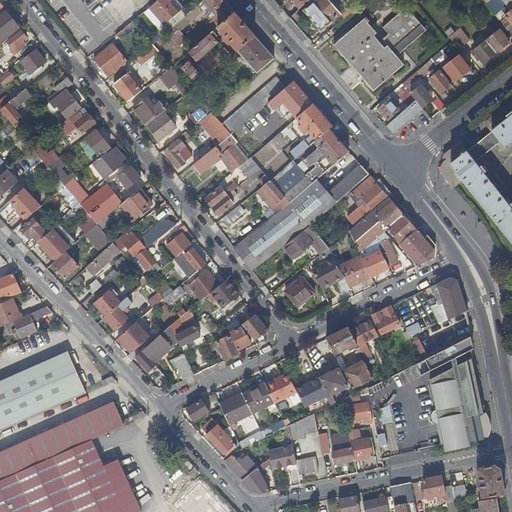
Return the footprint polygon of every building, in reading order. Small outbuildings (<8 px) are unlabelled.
[(167,31),(185,15),(171,0),(155,0),(147,8),(167,31)] [(233,13),(221,0),(204,0),(200,5),(190,12),(185,18),(190,23),(204,12),(206,15),(204,16),(207,19),(209,17),(212,21),(210,23),(215,29),(233,13)] [(190,12),(200,5),(195,0),(194,0),(186,7),(190,12)] [(285,0),(290,5),(293,3),(298,9),(308,0),(285,0)] [(338,16),(324,0),(315,0),(303,11),(320,31),(338,16)] [(511,0),(483,0),(494,16),(511,4),(511,0)] [(385,32),(409,12),(405,8),(382,29),(385,32)] [(498,20),(511,37),(511,14),(509,11),(498,20)] [(376,40),(349,63),(372,91),(403,65),(396,55),(424,31),(409,12),(385,32),(387,35),(378,42),(376,40)] [(6,13),(0,17),(0,42),(20,27),(15,20),(13,22),(6,13)] [(158,29),(144,13),(136,20),(149,36),(158,29)] [(254,37),(235,14),(218,29),(226,38),(224,39),(228,44),(230,43),(232,45),(212,61),(214,63),(204,70),(209,75),(238,51),(254,37)] [(334,44),(349,63),(376,40),(373,36),(376,34),(367,23),(368,21),(365,17),(334,44)] [(179,32),(190,23),(185,18),(175,26),(176,28),(179,32)] [(149,36),(136,20),(133,23),(137,28),(152,45),(155,43),(149,36)] [(133,23),(116,35),(119,40),(137,28),(133,23)] [(460,27),(449,35),(458,48),(469,40),(460,27)] [(182,35),(179,32),(176,28),(166,36),(172,44),(182,35)] [(164,35),(158,29),(149,36),(155,43),(164,35)] [(486,41),(496,54),(509,43),(505,38),(507,36),(504,32),(502,34),(499,31),(486,41)] [(21,32),(7,43),(16,54),(25,47),(21,43),(27,39),(21,32)] [(218,44),(210,35),(190,53),(197,61),(218,44)] [(483,64),(496,54),(486,41),(481,35),(476,40),(480,45),(473,51),(483,64)] [(273,59),(254,37),(238,51),(256,74),(273,59)] [(166,41),(159,47),(163,51),(169,46),(166,41)] [(93,59),(109,79),(128,64),(113,44),(93,59)] [(24,58),(34,50),(30,45),(21,53),(24,58)] [(148,57),(156,50),(152,45),(145,51),(148,57)] [(45,63),(34,50),(24,58),(20,62),(30,74),(45,63)] [(145,51),(138,56),(142,61),(148,57),(145,51)] [(431,61),(434,65),(435,66),(444,59),(440,54),(431,61)] [(470,70),(459,57),(444,69),(454,82),(470,70)] [(417,72),(420,76),(434,65),(431,61),(417,72)] [(189,62),(182,68),(192,80),(199,75),(189,62)] [(188,93),(191,90),(172,68),(171,69),(164,75),(173,87),(178,83),(188,93)] [(13,78),(8,71),(0,77),(0,83),(2,86),(13,78)] [(440,94),(451,85),(440,71),(429,80),(440,94)] [(113,84),(127,102),(144,89),(130,72),(113,84)] [(417,72),(402,84),(405,88),(420,76),(417,72)] [(67,78),(66,78),(56,87),(61,93),(65,90),(72,85),(67,78)] [(276,78),(221,125),(231,135),(268,104),(286,89),(276,78)] [(307,98),(293,82),(286,89),(268,104),(283,119),(307,98)] [(402,84),(395,90),(409,107),(416,101),(411,94),(405,88),(402,84)] [(409,107),(394,120),(399,126),(405,125),(415,117),(417,117),(423,112),(421,109),(432,100),(421,86),(411,94),(416,101),(409,107)] [(32,97),(25,90),(9,103),(0,109),(0,112),(14,129),(24,122),(14,110),(32,97)] [(65,90),(61,93),(49,103),(54,109),(57,107),(67,119),(80,108),(65,90)] [(0,109),(9,103),(4,97),(0,99),(0,109)] [(431,101),(436,110),(444,107),(438,97),(431,101)] [(146,127),(170,107),(167,104),(163,107),(158,103),(153,107),(145,98),(132,109),(146,127)] [(313,105),(307,98),(283,119),(288,126),(297,119),(313,105)] [(393,104),(390,100),(378,109),(387,121),(398,111),(393,104)] [(511,101),(484,124),(491,132),(500,143),(497,145),(503,152),(511,144),(511,101)] [(332,127),(313,105),(297,119),(302,126),(298,128),(304,135),(308,132),(311,135),(304,142),(308,147),(313,143),(328,130),(332,127)] [(79,113),(69,121),(74,126),(75,125),(82,134),(95,124),(88,115),(83,118),(79,113)] [(221,125),(211,113),(204,119),(210,127),(212,125),(219,134),(212,139),(218,146),(231,135),(221,125)] [(165,114),(149,127),(159,141),(176,128),(165,114)] [(71,125),(67,120),(57,128),(60,131),(62,129),(64,131),(71,125)] [(289,126),(282,130),(289,141),(296,137),(289,126)] [(111,149),(96,130),(85,139),(94,150),(100,158),(101,157),(111,149)] [(333,136),(328,130),(313,143),(317,148),(311,154),(317,160),(320,157),(323,160),(327,157),(329,160),(333,165),(344,156),(347,153),(338,142),(342,139),(336,132),(333,136)] [(474,163),(497,145),(500,143),(491,132),(466,152),(474,163)] [(231,135),(218,146),(202,158),(207,165),(217,157),(225,166),(228,163),(234,170),(251,158),(231,135)] [(191,156),(178,139),(163,151),(178,169),(185,165),(183,162),(191,156)] [(459,144),(444,156),(447,160),(445,162),(440,168),(441,175),(451,187),(462,179),(511,241),(511,205),(511,204),(509,206),(482,173),(485,171),(481,167),(478,168),(474,163),(466,152),(459,144)] [(295,159),(303,152),(298,146),(290,153),(295,159)] [(40,159),(31,148),(22,156),(31,167),(40,159)] [(100,158),(94,150),(88,154),(95,162),(100,158)] [(102,160),(101,157),(100,158),(95,162),(94,163),(105,178),(126,163),(117,150),(102,160)] [(317,160),(311,154),(302,161),(308,168),(317,160)] [(48,168),(40,159),(31,167),(38,176),(48,168)] [(333,165),(329,160),(322,167),(325,172),(327,170),(333,165)] [(270,180),(284,196),(307,178),(293,161),(270,180)] [(70,182),(54,163),(48,168),(63,187),(70,182)] [(260,169),(254,163),(242,172),(248,179),(260,169)] [(234,248),(252,272),(286,245),(309,225),(342,198),(348,193),(369,175),(361,166),(329,194),(321,184),(316,180),(312,184),(290,203),(281,210),(234,248)] [(140,179),(131,167),(117,177),(126,190),(140,179)] [(307,178),(312,184),(316,180),(319,178),(325,172),(322,167),(307,178)] [(327,170),(325,172),(319,178),(323,182),(331,175),(327,170)] [(0,200),(1,200),(0,198),(16,183),(6,171),(0,175),(0,200)] [(259,181),(263,186),(270,180),(266,175),(259,181)] [(205,200),(212,207),(233,191),(243,183),(239,178),(223,191),(220,188),(205,200)] [(284,196),(290,203),(312,184),(307,178),(284,196)] [(372,211),(387,198),(370,178),(352,194),(357,201),(361,197),(369,206),(372,211)] [(74,179),(70,182),(63,187),(80,206),(89,199),(74,179)] [(277,204),(281,210),(290,203),(284,196),(270,180),(263,186),(257,191),(272,208),(277,204)] [(121,194),(111,182),(89,199),(80,206),(92,219),(96,224),(120,205),(121,204),(116,198),(121,194)] [(18,214),(24,221),(40,207),(23,189),(10,201),(18,209),(21,211),(18,214)] [(151,206),(140,190),(121,204),(120,205),(131,220),(151,206)] [(233,191),(212,207),(219,215),(233,205),(230,201),(236,196),(233,191)] [(348,193),(342,198),(346,204),(353,198),(348,193)] [(363,220),(349,232),(354,242),(380,220),(388,229),(406,213),(391,195),(387,198),(372,211),(363,220)] [(239,206),(223,218),(229,225),(245,213),(239,206)] [(363,220),(372,211),(369,206),(358,214),(363,220)] [(75,210),(58,225),(65,233),(83,219),(75,210)] [(420,228),(406,213),(388,229),(401,245),(420,228)] [(167,232),(175,227),(168,218),(161,223),(167,232)] [(31,234),(38,242),(47,235),(33,219),(21,230),(20,234),(24,237),(27,236),(31,234)] [(92,228),(96,224),(92,219),(87,223),(92,228)] [(360,253),(388,229),(380,220),(354,242),(360,253)] [(144,245),(147,248),(167,232),(161,223),(150,231),(153,235),(146,240),(148,242),(144,245)] [(112,243),(96,224),(92,228),(87,233),(103,252),(112,243)] [(312,243),(322,254),(329,249),(309,225),(286,245),(296,257),(312,243)] [(434,245),(420,228),(401,245),(399,246),(417,266),(432,259),(434,245)] [(145,250),(129,230),(112,243),(119,251),(126,246),(134,257),(145,250)] [(169,248),(176,257),(190,246),(180,233),(173,238),(176,242),(169,248)] [(166,244),(169,248),(176,242),(173,238),(166,244)] [(362,259),(371,277),(398,264),(387,238),(362,259)] [(119,251),(112,243),(103,252),(85,268),(92,275),(119,251)] [(29,251),(33,255),(41,249),(36,244),(29,251)] [(178,287),(197,272),(197,270),(204,264),(192,249),(185,255),(188,260),(187,261),(188,264),(190,262),(192,265),(179,276),(181,279),(172,286),(174,290),(178,287)] [(160,269),(145,250),(134,257),(129,262),(141,274),(147,271),(151,276),(160,269)] [(65,252),(52,264),(65,279),(78,268),(65,252)] [(339,267),(342,274),(349,288),(371,277),(362,259),(361,257),(339,267)] [(339,267),(334,259),(315,268),(322,284),(342,274),(339,267)] [(100,274),(103,282),(116,276),(113,269),(100,274)] [(128,275),(134,281),(139,276),(134,270),(128,275)] [(210,294),(219,287),(206,270),(188,285),(201,301),(210,294)] [(19,293),(11,274),(0,278),(0,298),(1,300),(19,293)] [(139,287),(147,280),(141,274),(139,276),(134,281),(139,287)] [(286,291),(298,306),(315,293),(303,277),(286,291)] [(448,320),(467,311),(456,281),(450,278),(431,287),(438,303),(443,301),(448,320)] [(92,294),(101,286),(95,279),(86,288),(92,294)] [(238,295),(227,281),(219,287),(210,294),(221,308),(238,295)] [(160,289),(166,295),(172,289),(165,283),(160,289)] [(184,294),(178,287),(174,290),(163,299),(167,304),(173,300),(174,301),(184,294)] [(328,288),(322,290),(329,306),(340,301),(337,294),(331,296),(328,288)] [(93,304),(105,317),(118,306),(106,293),(93,304)] [(154,307),(163,299),(158,293),(149,301),(154,307)] [(105,317),(103,319),(114,331),(128,320),(124,315),(129,311),(126,307),(131,303),(126,298),(118,306),(105,317)] [(19,319),(11,299),(0,303),(0,327),(7,324),(13,322),(19,319)] [(440,324),(448,320),(443,301),(438,303),(434,304),(440,324)] [(52,312),(47,307),(34,313),(36,319),(52,312)] [(400,325),(391,307),(373,316),(381,334),(400,325)] [(183,309),(176,314),(179,318),(185,313),(183,309)] [(193,316),(190,310),(185,313),(179,318),(171,326),(174,334),(181,346),(200,337),(195,328),(181,335),(177,326),(193,316)] [(29,315),(19,319),(13,322),(20,339),(36,332),(29,315)] [(267,330),(255,315),(242,325),(253,340),(267,330)] [(357,344),(360,350),(362,353),(368,349),(365,342),(377,335),(370,321),(352,330),(356,338),(355,339),(357,344)] [(417,321),(405,327),(410,337),(422,331),(417,321)] [(7,324),(0,327),(0,336),(8,334),(6,329),(8,327),(7,324)] [(118,339),(135,358),(151,344),(133,326),(118,339)] [(151,344),(135,358),(148,372),(154,366),(147,358),(174,334),(171,326),(151,344)] [(235,331),(229,333),(231,336),(237,350),(250,344),(247,336),(245,336),(241,329),(238,329),(237,327),(234,328),(235,331)] [(334,355),(337,354),(338,353),(357,344),(355,339),(349,327),(327,338),(334,355)] [(237,350),(231,336),(216,343),(218,347),(215,349),(217,354),(221,352),(225,360),(239,353),(237,350)] [(412,341),(415,352),(421,351),(418,339),(412,341)] [(471,351),(467,340),(421,362),(416,364),(420,372),(436,364),(438,367),(471,351)] [(0,431),(86,394),(67,352),(0,382),(0,431)] [(181,381),(193,374),(182,354),(170,360),(181,381)] [(334,355),(342,371),(344,371),(353,388),(371,379),(363,361),(347,369),(340,356),(337,354),(334,355)] [(490,423),(489,414),(483,414),(472,358),(458,366),(459,375),(455,376),(454,368),(430,379),(436,411),(432,413),(430,416),(431,420),(434,423),(439,423),(445,452),(468,448),(473,445),(474,446),(478,446),(478,443),(476,443),(476,442),(483,440),(484,438),(488,437),(485,424),(490,423)] [(399,373),(409,368),(407,362),(396,367),(397,370),(399,373)] [(330,403),(341,398),(338,391),(347,386),(338,369),(320,377),(324,385),(322,386),(322,387),(330,403)] [(322,386),(315,372),(311,374),(318,389),(322,387),(322,386)] [(288,373),(265,384),(275,403),(297,392),(296,390),(288,373)] [(115,381),(111,376),(99,382),(103,386),(115,381)] [(296,390),(297,392),(304,406),(319,399),(311,383),(296,390)] [(243,395),(252,414),(266,407),(268,409),(276,406),(275,403),(265,384),(243,395)] [(229,425),(252,414),(243,395),(220,406),(222,409),(229,425)] [(201,401),(187,409),(193,420),(208,412),(201,401)] [(368,403),(359,404),(358,421),(371,418),(368,403)] [(359,404),(344,407),(348,430),(354,429),(353,422),(358,421),(359,404)] [(0,481),(91,441),(114,430),(103,405),(0,450),(0,481)] [(378,408),(384,433),(376,435),(379,451),(398,446),(388,406),(378,408)] [(304,435),(318,432),(314,414),(309,417),(288,427),(291,441),(305,439),(304,435)] [(199,426),(227,456),(237,447),(210,417),(199,426)] [(240,447),(273,436),(270,428),(238,440),(240,447)] [(360,438),(368,436),(367,428),(359,429),(360,438)] [(372,453),(374,453),(371,438),(359,440),(357,429),(354,429),(348,430),(350,442),(354,461),(372,457),(372,453)] [(319,436),(322,454),(329,453),(326,435),(319,436)] [(103,466),(91,441),(0,481),(0,511),(138,511),(139,511),(116,460),(103,466)] [(334,465),(354,461),(350,442),(332,446),(334,455),(332,455),(334,465)] [(268,465),(269,464),(271,471),(294,465),(289,446),(265,451),(268,465)] [(242,480),(258,468),(245,455),(240,459),(238,457),(236,459),(233,455),(226,461),(242,480)] [(296,462),(299,475),(318,472),(316,458),(296,462)] [(494,466),(477,469),(479,480),(476,481),(477,488),(480,488),(482,497),(478,497),(480,511),(497,511),(495,499),(483,501),(482,498),(494,496),(505,494),(501,471),(494,466)] [(261,493),(269,491),(258,468),(242,480),(251,491),(261,493)] [(441,477),(423,480),(427,498),(445,495),(444,488),(441,477)] [(410,483),(390,487),(392,497),(394,507),(395,511),(406,511),(405,505),(414,503),(410,483)] [(452,488),(453,495),(466,492),(464,485),(452,488)] [(444,488),(445,495),(447,503),(455,501),(453,495),(452,488),(451,487),(444,488)] [(466,492),(468,499),(478,497),(477,490),(466,492)] [(453,495),(455,501),(468,499),(466,492),(453,495)] [(392,497),(362,504),(363,511),(388,511),(387,509),(394,507),(392,497)] [(358,511),(356,498),(339,501),(341,511),(358,511)]
